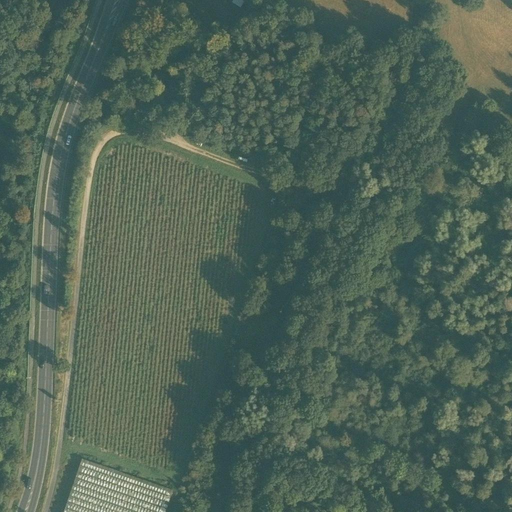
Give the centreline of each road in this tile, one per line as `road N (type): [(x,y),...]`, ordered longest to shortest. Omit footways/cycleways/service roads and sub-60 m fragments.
road 1 (track): [(45,511),(89,179),(105,132),(168,141),(322,194)]
road 2 (secondary): [(121,0),(58,163),(39,460),(25,511)]
road 3 (track): [(168,141),(254,0)]
